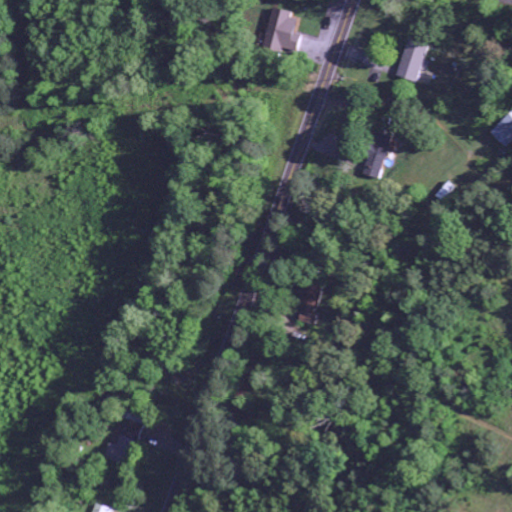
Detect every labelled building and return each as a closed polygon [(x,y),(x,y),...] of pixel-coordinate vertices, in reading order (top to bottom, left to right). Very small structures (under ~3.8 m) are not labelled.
[(304,36),(298,34),(301,20),(293,18),(295,12),(274,7),(265,47),(300,54),(304,36)] [(400,77),(420,83),(433,45),(413,38),(400,77)] [(511,114),(494,133),(509,148),(511,144),(511,114)] [(363,174),(378,180),(393,137),(379,132),(363,174)] [(294,306),(303,308),(300,320),(312,322),(321,284),(300,279),(294,306)] [(130,466),(147,420),(136,416),(133,422),(128,420),(118,445),(111,442),(105,457),(130,466)] [(111,511),(112,507),(97,503),(94,511),(111,511)]
